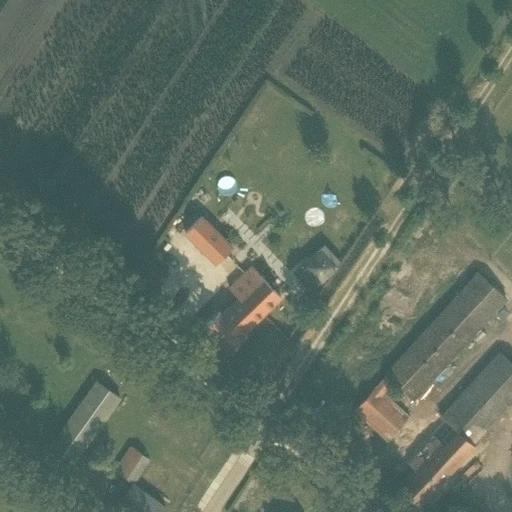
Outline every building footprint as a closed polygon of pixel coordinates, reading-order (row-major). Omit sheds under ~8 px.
[(216,264),(232,247),(200,216),(184,233),(216,264)] [(301,266),(320,284),(343,260),(324,242),(301,266)] [(279,297),(251,267),(231,287),(240,297),(221,316),(218,313),(202,328),(227,353),(243,338),(240,334),(279,297)] [(354,410),(387,441),(389,439),(410,418),(384,392),(394,381),(414,400),(508,300),(477,273),(384,375),(386,376),(354,410)] [(442,414),(446,419),(411,458),(406,463),(413,470),(397,487),(419,507),(432,492),(482,435),(478,431),(511,394),(511,363),(499,352),(442,414)] [(96,379),(50,446),(76,464),(122,397),(96,379)] [(130,446),(115,470),(136,483),(150,459),(130,446)] [(124,503),(144,511),(163,511),(168,502),(132,487),(124,503)]
